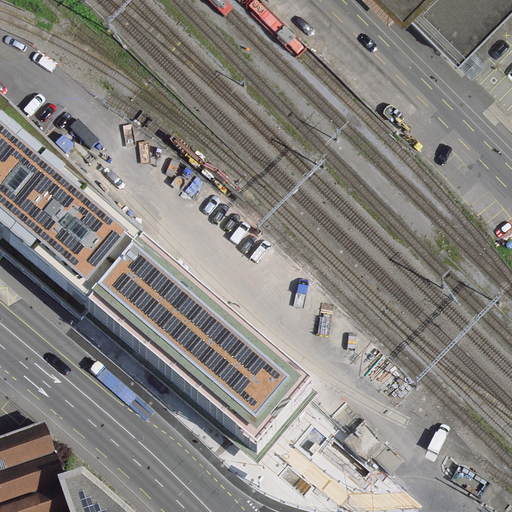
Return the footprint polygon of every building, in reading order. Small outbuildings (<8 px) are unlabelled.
[(511,0),(395,0),(459,63),(511,7),(511,0)] [(0,221),(53,159),(0,113),(0,221)] [(53,159),(0,221),(0,243),(86,314),(149,240),(53,159)] [(187,270),(149,240),(86,314),(146,363),(139,371),(172,399),(229,330),(197,304),(191,311),(168,293),(187,270)] [(265,443),(290,441),(317,413),(288,385),(262,388),(264,411),(243,413),(246,436),(265,434),(265,443)] [(61,511),(54,492),(64,488),(44,431),(0,446),(0,511),(61,511)] [(110,511),(79,483),(64,488),(54,492),(61,511),(110,511)]
